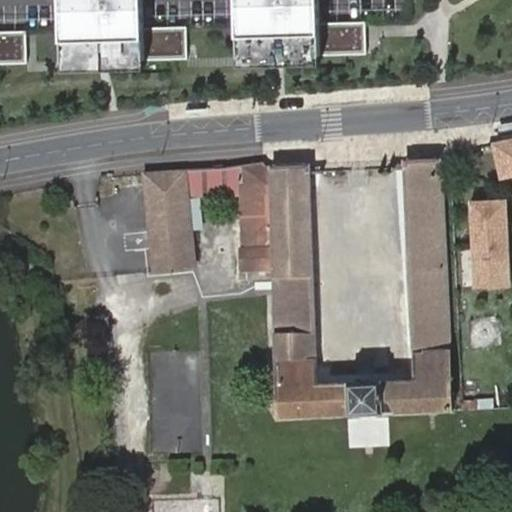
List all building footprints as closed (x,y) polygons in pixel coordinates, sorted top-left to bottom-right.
[(61,0),(63,62),(90,62),(90,71),(119,70),(119,61),(145,60),(188,59),(187,27),(144,28),(143,0),(61,0)] [(237,0),(239,58),(266,57),(266,66),(295,65),(295,56),(321,55),(364,54),(363,35),(363,22),(320,23),(319,0),(237,0)] [(0,64),(27,63),(27,31),(0,32),(0,64)] [(295,65),(321,65),(321,55),(295,56),(295,65)] [(239,58),(240,67),(266,66),(266,57),(239,58)] [(146,69),(145,60),(119,61),(119,70),(146,69)] [(63,62),(64,71),(90,71),(90,62),(63,62)] [(511,142),(495,147),(501,179),(511,175),(511,142)] [(310,167),(270,168),(263,163),(221,169),(146,172),(153,269),(194,266),(192,230),(190,198),(188,187),(243,186),(243,196),(245,247),(242,248),(243,269),(275,268),(281,419),(453,411),(442,160),(406,161),(407,167),(415,379),(318,384),(310,167)] [(188,187),(190,198),(207,198),(243,196),(243,186),(188,187)] [(190,198),(192,230),(208,229),(207,198),(190,198)] [(509,287),(505,204),(472,206),(476,289),(509,287)]
